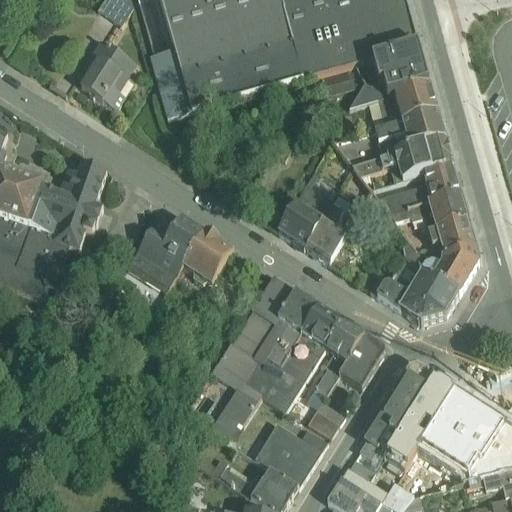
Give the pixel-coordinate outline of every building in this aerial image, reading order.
[(130,0),(110,0),(99,18),(123,33),(135,16),(130,0)] [(159,0),(176,58),(151,65),(168,126),(373,69),(419,55),(403,0),(159,0)] [(90,81),(81,94),(118,118),(134,91),(129,87),(138,72),(101,48),(83,77),(90,81)] [(419,55),(373,69),(380,92),(371,94),(365,91),(350,117),(358,115),(369,111),(430,94),(426,80),(419,55)] [(351,77),(323,85),(328,103),(356,95),(351,77)] [(430,94),(369,111),(376,138),(438,121),(430,94)] [(383,166),(446,148),(438,121),(376,138),(383,166)] [(283,139),(271,160),(286,169),(298,148),(283,139)] [(446,148),(383,166),(353,174),(362,186),(391,177),(395,192),(425,183),(453,175),(446,148)] [(0,292),(12,297),(45,308),(49,297),(57,300),(67,296),(71,285),(67,275),(65,274),(71,256),(80,259),(86,240),(94,242),(97,231),(99,232),(102,223),(104,214),(97,212),(108,179),(83,171),(80,182),(68,178),(62,197),(45,192),(0,176),(0,292)] [(453,175),(425,183),(426,189),(422,190),(423,194),(378,206),(390,222),(461,202),(453,175)] [(307,259),(335,211),(309,194),(279,241),(307,259)] [(335,211),(307,259),(331,274),(347,249),(348,247),(334,238),(351,212),(353,213),(357,206),(342,198),(339,204),(335,211)] [(461,202),(390,222),(395,230),(411,225),(413,229),(425,225),(427,235),(428,241),(469,229),(461,202)] [(274,210),(264,216),(275,234),(284,229),(274,210)] [(425,225),(413,229),(415,238),(427,235),(425,225)] [(155,234),(129,276),(156,293),(158,290),(169,297),(166,301),(168,302),(184,275),(206,241),(183,226),(171,244),(155,234)] [(469,229),(428,241),(433,254),(438,253),(440,260),(443,259),(444,266),(476,257),(469,229)] [(206,241),(184,275),(194,282),(195,286),(204,292),(207,290),(212,293),(234,259),(206,241)] [(347,249),(331,274),(343,282),(359,257),(347,249)] [(422,281),(426,271),(409,251),(404,254),(406,267),(391,292),(381,286),(372,301),(422,333),(447,325),(460,304),(422,281)] [(422,281),(460,304),(480,270),(476,257),(444,266),(426,271),(422,281)] [(325,358),(343,330),(328,320),(274,285),(212,383),(238,399),(207,444),(236,445),(262,405),(286,421),(293,410),(325,358)] [(110,314),(93,316),(94,334),(107,332),(107,329),(111,329),(110,314)] [(343,330),(325,358),(334,364),(326,376),(328,377),(316,397),(327,404),(340,384),(365,343),(343,330)] [(365,343),(340,384),(362,398),(374,380),(384,364),(385,362),(385,360),(384,360),(382,360),(382,361),(378,358),(381,354),(365,343)] [(386,462),(435,388),(418,378),(418,377),(417,377),(416,377),(415,377),(414,377),(413,378),(412,378),(412,379),(400,397),(367,450),(360,461),(372,469),(379,458),(386,462)] [(435,388),(386,462),(384,467),(391,472),(388,476),(399,482),(402,478),(405,480),(410,472),(426,447),(419,443),(427,429),(434,434),(455,401),(435,388)] [(455,401),(434,434),(426,447),(410,472),(424,481),(414,497),(425,504),(450,498),(494,426),(455,401)] [(318,418),(341,433),(346,424),(323,409),(318,418)] [(293,410),(286,421),(301,432),(308,421),(293,410)] [(341,433),(318,418),(309,432),(331,447),(341,433)] [(511,436),(494,426),(450,498),(465,494),(511,482),(511,436)] [(271,478),(300,497),(329,451),(308,436),(301,447),(278,433),(256,468),(271,478)] [(368,474),(376,479),(384,467),(386,462),(379,458),(372,469),(368,474)] [(290,511),(300,497),(271,478),(266,486),(258,482),(254,488),(232,474),(229,477),(226,476),(229,471),(221,466),(217,473),(196,459),(193,471),(252,508),(258,511),(290,511)] [(349,479),(368,491),(376,479),(368,474),(356,466),(349,479)] [(342,489),(379,511),(384,511),(390,504),(368,491),(349,479),(342,489)] [(506,511),(511,510),(511,482),(465,494),(467,509),(504,500),(506,511)] [(379,511),(342,489),(328,511),(330,511),(379,511)] [(384,511),(410,511),(415,506),(396,494),(390,504),(384,511)]
